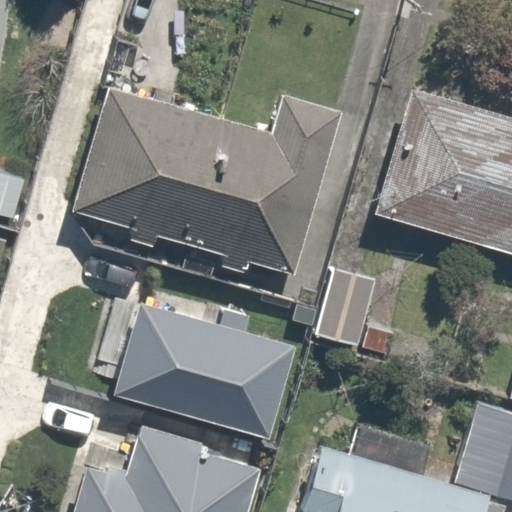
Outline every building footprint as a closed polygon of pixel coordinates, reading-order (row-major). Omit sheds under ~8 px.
[(511,111),(407,80),(368,211),(511,254),(511,111)] [(271,128),(101,81),(66,209),(299,274),(345,107),(281,90),(271,128)] [(0,278),(13,237),(0,232),(0,278)] [(375,279),(333,269),(316,336),(357,347),(375,279)] [(511,413),(478,404),(456,481),(511,497),(511,413)] [(503,511),(505,508),(488,503),(490,496),(319,444),(298,511),(503,511)]
